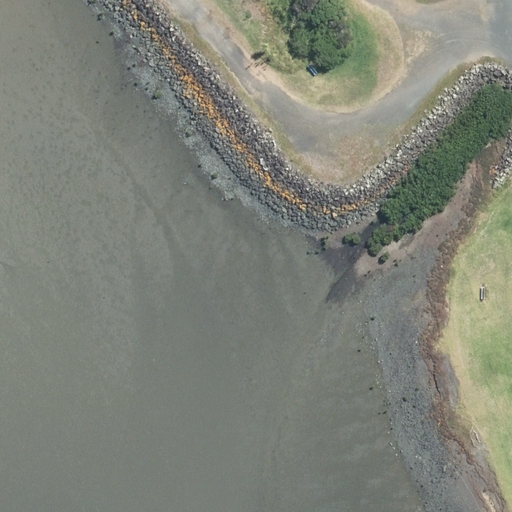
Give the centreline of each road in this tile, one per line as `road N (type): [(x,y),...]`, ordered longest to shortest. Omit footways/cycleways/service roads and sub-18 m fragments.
road 1 (track): [(176,0),(255,91),(315,120),(377,115),(402,101),(470,28)]
road 2 (track): [(377,0),(421,19),(511,37)]
